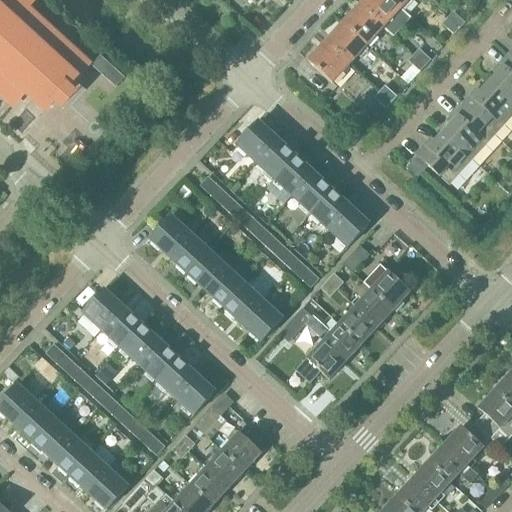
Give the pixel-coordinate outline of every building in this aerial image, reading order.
[(88,65),(88,64),(26,8),(33,0),(0,0),(0,93),(13,106),(25,92),(46,111),(88,65)] [(401,10),(389,0),(365,0),(360,6),(384,29),(401,10)] [(410,0),(389,0),(401,10),(410,0)] [(384,29),(360,6),(343,25),(367,47),(384,29)] [(464,25),(453,14),(447,20),(459,31),(464,25)] [(442,26),(453,37),(459,31),(447,20),(442,26)] [(367,47),(343,25),(325,43),(350,66),(367,47)] [(308,62),(332,85),(350,66),(325,43),(308,62)] [(429,62),(418,52),(413,58),(424,68),(429,62)] [(511,60),(506,55),(495,68),(498,71),(487,83),(511,106),(511,60)] [(424,68),(413,58),(407,63),(419,74),(424,68)] [(494,136),(511,116),(511,106),(487,83),(475,96),(472,93),(461,105),(494,136)] [(379,94),(390,105),(395,99),(384,88),(379,94)] [(390,105),(379,94),(374,99),(385,110),(390,105)] [(494,136),(461,105),(449,117),(453,120),(441,133),(471,161),(494,136)] [(257,163),(277,141),(259,124),(238,146),(257,163)] [(471,161),(441,133),(430,146),(426,142),(415,155),(448,186),(471,161)] [(275,180),(296,158),(277,141),(257,163),(275,180)] [(294,197),(314,175),(296,158),(275,180),(294,197)] [(424,169),(415,160),(406,170),(415,178),(424,169)] [(312,214),(332,192),(314,175),(294,197),(312,214)] [(208,178),(204,182),(223,199),(227,195),(208,178)] [(201,186),(219,204),(223,199),(204,182),(201,186)] [(330,231),(351,209),(332,192),(312,214),(330,231)] [(227,195),(223,199),(242,217),(246,212),(227,195)] [(223,199),(219,204),(238,221),(242,217),(223,199)] [(351,209),(330,231),(349,249),(369,226),(351,209)] [(246,212),(242,217),(260,233),(264,229),(246,212)] [(242,217),(238,221),(256,237),(260,233),(242,217)] [(170,258),(190,236),(172,219),(151,241),(170,258)] [(264,229),(260,233),(278,250),(282,246),(264,229)] [(260,233),(256,237),(275,254),(278,250),(260,233)] [(188,275),(208,253),(190,236),(170,258),(188,275)] [(282,246),(278,250),(297,267),(300,263),(282,246)] [(352,274),(369,257),(360,249),(344,266),(352,274)] [(278,250),(275,254),(293,271),(297,267),(278,250)] [(206,292),(227,269),(208,253),(188,275),(206,292)] [(300,263),(297,267),(315,284),(319,280),(300,263)] [(297,267),(293,271),(311,288),(315,284),(297,267)] [(363,286),(370,292),(370,291),(385,305),(392,312),(409,294),(380,267),(363,286)] [(224,309),(245,286),(227,269),(206,292),(224,309)] [(343,284),(333,276),(326,284),(336,292),(343,284)] [(321,290),(330,298),(336,292),(326,284),(321,290)] [(243,325),(263,303),(245,286),(224,309),(243,325)] [(392,312),(385,305),(370,291),(370,292),(354,309),(376,329),(392,312)] [(101,332),(121,310),(102,293),(82,315),(101,332)] [(263,303),(243,325),(261,342),(282,320),(263,303)] [(339,326),(360,346),(376,329),(354,309),(339,326)] [(121,310),(101,332),(119,349),(139,327),(121,310)] [(295,318),(303,326),(310,319),(301,311),(295,318)] [(303,326),(295,318),(279,335),(288,343),(303,326)] [(360,346),(339,326),(323,344),(345,364),(360,346)] [(139,327),(119,349),(138,366),(158,344),(139,327)] [(158,344),(138,366),(156,383),(176,360),(158,344)] [(345,364),(323,344),(297,372),(310,384),(320,372),(329,380),(345,364)] [(68,368),(72,363),(53,346),(49,351),(68,368)] [(45,356),(64,372),(68,368),(49,351),(45,356)] [(54,380),(62,372),(44,356),(36,365),(54,380)] [(176,360),(156,383),(174,399),(195,377),(176,360)] [(72,363),(68,368),(87,384),(91,380),(72,363)] [(64,372),(65,373),(82,389),(87,384),(68,368),(64,372)] [(511,373),(494,393),(511,409),(511,373)] [(195,377),(174,399),(193,417),(213,394),(195,377)] [(91,380),(87,384),(105,401),(109,396),(91,380)] [(87,384),(82,389),(101,406),(105,401),(87,384)] [(0,412),(15,426),(36,403),(17,386),(0,404),(0,412)] [(484,428),(493,436),(493,437),(490,441),(496,446),(500,449),(511,435),(511,409),(494,393),(478,411),(490,422),(484,428)] [(204,436),(219,419),(233,403),(223,395),(194,428),(204,436)] [(109,396),(105,401),(124,417),(128,413),(109,396)] [(45,400),(39,406),(36,403),(15,426),(33,443),(54,420),(53,419),(59,412),(45,400)] [(105,401),(101,406),(119,423),(124,417),(105,401)] [(128,413),(124,417),(142,434),(146,429),(128,413)] [(64,417),(58,424),(54,420),(33,443),(51,460),(72,437),(71,436),(78,429),(64,417)] [(124,417),(119,423),(138,439),(142,434),(124,417)] [(443,448),(466,468),(482,451),(487,456),(496,446),(490,441),(475,426),(466,436),(460,430),(443,448)] [(146,429),(142,434),(161,451),(165,446),(146,429)] [(83,434),(76,441),(72,437),(51,460),(70,477),(91,454),(90,454),(97,447),(83,434)] [(142,434),(138,439),(156,456),(161,451),(142,434)] [(249,443),(261,454),(269,445),(257,434),(249,443)] [(221,452),(244,473),(259,456),(237,435),(221,452)] [(196,445),(186,437),(179,446),(188,454),(196,445)] [(173,452),(182,461),(188,454),(179,446),(173,452)] [(427,465),(450,485),(457,477),(468,488),(477,478),(466,468),(443,448),(427,465)] [(101,451),(95,458),(91,454),(70,477),(88,494),(109,471),(115,464),(101,451)] [(244,473),(221,452),(205,470),(228,491),(244,473)] [(411,482),(434,502),(450,485),(427,465),(411,482)] [(189,487),(212,508),(228,491),(205,470),(189,487)] [(109,471),(88,494),(107,511),(128,488),(109,471)] [(156,489),(162,481),(153,473),(147,480),(156,489)] [(491,491),(497,497),(510,483),(504,477),(491,491)] [(181,511),(173,505),(156,489),(147,480),(123,506),(129,511),(134,511),(146,499),(156,508),(151,511),(181,511)] [(424,511),(434,502),(411,482),(396,498),(411,511),(424,511)] [(173,505),(181,511),(207,511),(212,508),(189,487),(173,505)] [(497,497),(491,491),(479,504),(486,510),(497,497)] [(383,511),(411,511),(396,498),(383,511)] [(10,511),(11,511),(11,510),(12,509),(12,508),(12,507),(11,506),(11,505),(10,504),(9,503),(7,502),(6,501),(4,501),(3,502),(0,502),(0,511),(10,511)]
